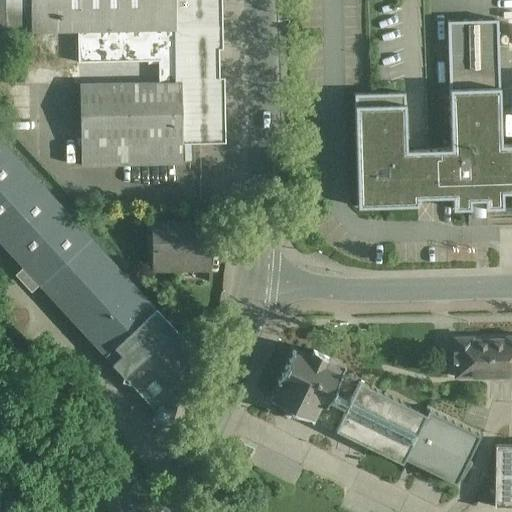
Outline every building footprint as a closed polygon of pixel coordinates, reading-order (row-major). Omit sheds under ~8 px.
[(0,0),(0,34),(78,33),(226,31),(225,0),(0,0)] [(502,193),(511,192),(511,144),(501,144),(497,20),(447,21),(450,148),(406,149),(404,92),(372,93),(354,94),(357,207),(417,205),(417,197),(452,196),(452,209),(502,207),(502,193)] [(180,83),(227,82),(226,31),(78,33),(78,69),(159,68),(159,81),(83,83),(84,164),(181,162),(181,145),(180,83)] [(180,83),(181,145),(228,145),(227,82),(180,83)] [(0,135),(0,235),(190,432),(204,348),(0,135)] [(214,211),(152,211),(152,269),(215,269),(214,211)] [(505,338),(472,339),(472,337),(453,337),(454,351),(453,351),(453,361),(454,361),(454,377),(511,375),(511,335),(505,336),(505,338)] [(344,365),(313,350),(309,357),(293,349),(277,381),(279,382),(271,399),(311,418),(319,401),(325,404),(326,402),(344,411),(335,430),(402,463),(404,458),(456,483),(480,434),(428,409),(425,414),(358,381),(349,401),(331,392),(344,365)] [(446,371),(445,352),(434,353),(435,371),(446,371)] [(511,445),(495,445),(494,506),(511,506),(511,445)]
